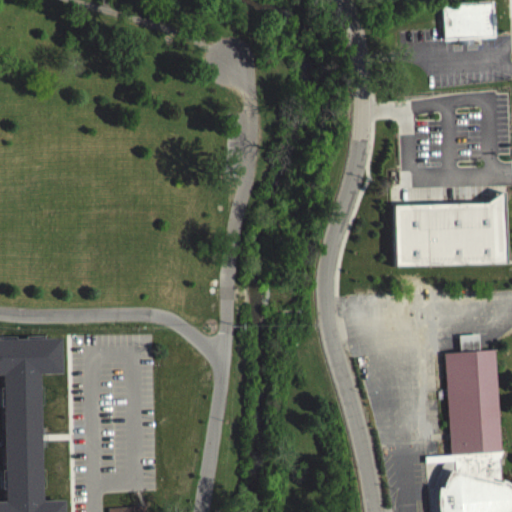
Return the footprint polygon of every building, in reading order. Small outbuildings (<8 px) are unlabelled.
[(440,5),(490,1),(492,37),(442,41),(440,5)] [(503,268),(502,207),(389,209),(390,271),(503,268)] [(509,511),(511,510),(511,508),(511,486),(511,485),(507,481),(504,479),(500,478),(499,456),(500,448),(493,347),(478,348),(477,332),(458,333),(459,349),(442,350),(449,453),(425,454),(429,511),(509,511)] [(1,372),(0,372),(0,336),(58,335),(59,370),(37,370),(38,435),(39,498),(62,498),(62,511),(0,511),(0,499),(3,499),(2,441),(1,372)] [(107,511),(107,505),(144,503),(144,511),(107,511)]
